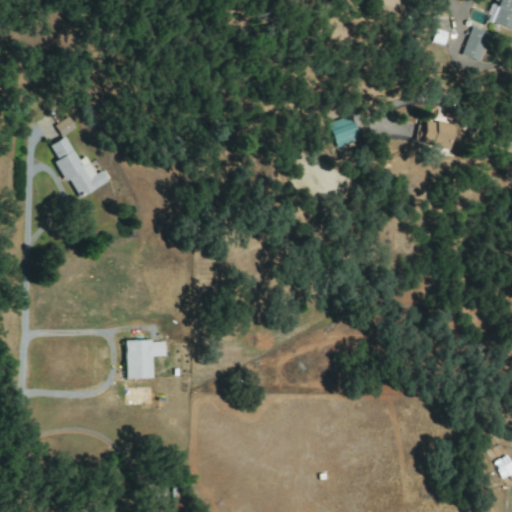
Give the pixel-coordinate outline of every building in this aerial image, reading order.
[(510,32),(511,24),(511,0),(492,0),(490,6),(487,5),(484,14),(469,9),(466,18),(510,32)] [(457,55),(475,62),(486,35),(468,27),(457,55)] [(355,140),(347,116),(324,124),(333,148),(355,140)] [(76,129),(71,117),(54,125),(59,137),(76,129)] [(448,148),(451,125),(422,121),(420,145),(448,148)] [(106,182),(100,170),(93,174),(84,156),(76,160),(63,137),(47,145),(54,159),(51,161),(62,182),(66,180),(75,197),(106,182)] [(122,379),(149,378),(148,357),(161,356),(161,340),(121,341),(122,379)] [(491,462),(498,478),(511,471),(511,469),(505,455),(491,462)]
